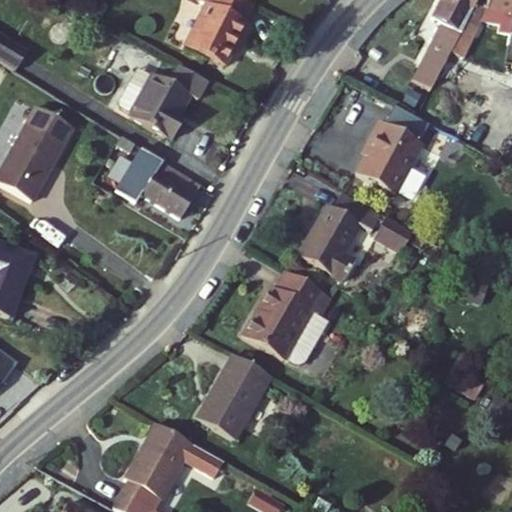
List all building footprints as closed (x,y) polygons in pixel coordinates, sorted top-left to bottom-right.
[(243,12),(220,0),(188,0),(187,2),(196,8),(174,54),(209,74),(225,43),(231,46),(239,29),(235,26),(243,12)] [(450,0),(444,13),(479,29),(495,0),(450,0)] [(511,0),(495,0),(479,29),(460,63),(470,68),(487,38),(511,41),(511,0)] [(431,40),(441,45),(414,101),(434,111),(460,63),(479,29),(444,13),(431,40)] [(16,51),(0,42),(0,75),(1,76),(16,51)] [(123,77),(114,91),(129,100),(138,86),(123,77)] [(173,103),(139,83),(138,86),(129,100),(114,91),(102,111),(106,117),(116,122),(114,124),(148,145),(151,141),(158,146),(166,129),(160,126),(173,103)] [(52,133),(15,112),(0,136),(0,204),(9,210),(52,133)] [(424,142),(390,124),(382,142),(415,159),(424,142)] [(354,195),(392,215),(419,161),(415,159),(382,142),(375,139),(367,157),(372,160),(354,195)] [(144,171),(128,161),(116,179),(129,188),(122,198),(169,230),(184,207),(140,178),(144,171)] [(184,207),(188,201),(144,171),(140,178),(184,207)] [(116,179),(103,198),(117,206),(122,198),(129,188),(116,179)] [(297,274),(342,299),(356,276),(344,269),(359,243),(371,250),(381,232),(341,210),(332,228),(323,224),(297,274)] [(413,249),(386,234),(375,255),(402,270),(413,249)] [(0,264),(1,263),(0,262),(0,315),(15,283),(0,276),(0,264)] [(269,307),(255,333),(314,364),(318,356),(323,359),(331,343),(320,337),(332,316),(287,292),(277,312),(269,307)] [(255,333),(239,359),(299,391),(314,364),(255,333)] [(449,369),(443,391),(478,400),(484,377),(449,369)] [(194,436),(236,458),(268,393),(228,371),(194,436)] [(484,415),(511,429),(511,427),(511,405),(494,396),(484,415)] [(116,511),(160,511),(178,482),(207,498),(218,479),(148,442),(116,496),(122,501),(116,511)] [(254,492),(247,507),(258,511),(281,511),(284,506),(254,492)]
